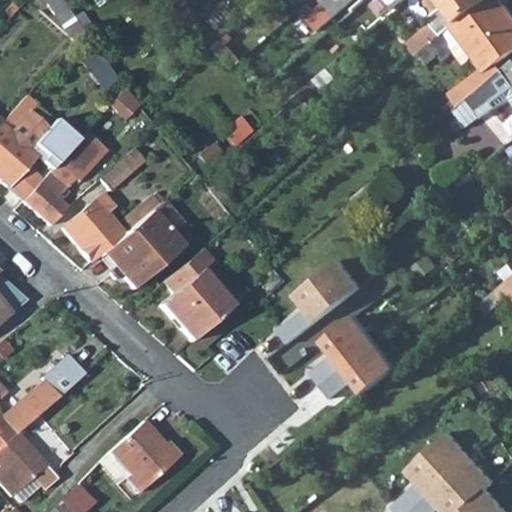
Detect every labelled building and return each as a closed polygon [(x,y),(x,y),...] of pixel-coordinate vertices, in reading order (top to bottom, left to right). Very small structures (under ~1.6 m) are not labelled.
[(72,45),(82,34),(64,10),(63,8),(57,0),(35,0),(39,3),(44,1),(53,12),(52,13),(55,18),(53,20),(72,45)] [(352,0),(320,0),(323,3),(334,16),(352,0)] [(369,0),(367,2),(382,20),(398,6),(392,0),(369,0)] [(442,0),(457,21),(486,0),(442,0)] [(511,15),(501,0),(486,0),(457,21),(451,25),(485,72),(511,52),(511,15)] [(334,16),(323,3),(308,16),(320,29),(334,16)] [(418,54),(440,35),(431,24),(409,44),(418,54)] [(485,72),(451,25),(449,27),(442,33),(450,43),(454,48),(457,46),(478,77),(485,72)] [(442,33),(440,35),(418,54),(426,63),(450,43),(442,33)] [(107,86),(115,81),(94,51),(87,56),(107,86)] [(510,94),(511,97),(511,62),(500,72),(494,77),(478,90),(457,108),(468,123),(510,94)] [(314,81),(322,89),(335,78),(326,70),(314,81)] [(469,79),(451,94),(455,99),(444,109),(449,115),(457,108),(478,90),(469,79)] [(138,110),(122,92),(105,110),(123,126),(138,110)] [(0,123),(0,183),(21,202),(64,155),(53,145),(15,107),(0,123)] [(107,145),(88,129),(78,139),(64,155),(21,202),(47,227),(62,210),(53,201),(78,173),(80,176),(107,145)] [(78,139),(68,130),(53,145),(64,155),(78,139)] [(116,164),(115,165),(104,175),(97,181),(102,186),(120,170),(116,164)] [(120,170),(102,186),(107,192),(125,176),(120,170)] [(92,202),(60,230),(89,263),(102,252),(147,213),(156,205),(149,196),(121,221),(124,225),(116,231),(102,214),(92,202)] [(99,196),(92,202),(102,214),(109,208),(99,196)] [(116,276),(129,291),(177,249),(147,213),(102,252),(120,273),(116,276)] [(157,307),(187,342),(195,337),(226,309),(197,272),(206,263),(197,252),(177,269),(161,283),(170,295),(157,307)] [(347,260),(298,297),(309,311),(281,332),(291,346),(368,288),(347,260)] [(511,279),(497,291),(505,300),(511,295),(511,279)] [(0,322),(6,317),(24,303),(0,280),(0,322)] [(315,373),(323,387),(382,342),(362,318),(329,343),(338,355),(315,373)] [(382,342),(323,387),(335,402),(361,383),(371,396),(405,371),(382,342)] [(39,377),(42,381),(1,418),(0,416),(0,441),(3,444),(13,435),(55,398),(83,374),(65,354),(39,377)] [(127,475),(161,445),(142,424),(109,456),(127,475)] [(459,432),(413,471),(424,485),(398,507),(402,511),(418,511),(482,458),(459,432)] [(0,487),(9,498),(12,496),(19,504),(37,487),(42,492),(54,480),(13,435),(3,444),(0,446),(0,487)] [(163,447),(161,445),(127,475),(130,478),(128,481),(140,493),(178,457),(167,444),(163,447)] [(482,458),(418,511),(442,511),(447,508),(450,511),(467,511),(502,482),(482,458)] [(85,511),(92,506),(77,489),(63,501),(71,511),(85,511)] [(511,511),(511,508),(497,491),(471,511),(511,511)] [(53,511),(71,511),(63,501),(52,511),(53,511)]
